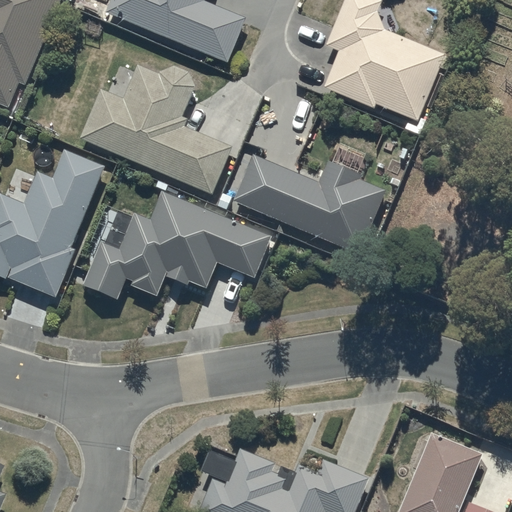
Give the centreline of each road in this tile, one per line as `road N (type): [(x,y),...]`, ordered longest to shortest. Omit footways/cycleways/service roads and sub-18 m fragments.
road 1 (residential): [(511,386),(465,366),(375,351),(122,399)]
road 2 (residential): [(122,399),(0,373)]
